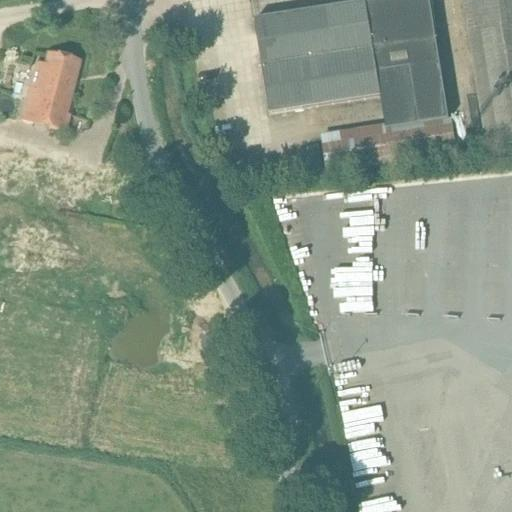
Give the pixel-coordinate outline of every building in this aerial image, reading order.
[(429,0),(383,0),(274,18),(255,21),(270,116),(381,98),(386,132),(322,142),(327,175),(426,159),(458,154),(452,120),(449,120),(429,0)] [(511,0),(463,0),(487,148),(511,144),(511,0)] [(44,66),(36,64),(20,122),(65,134),(70,117),(66,116),(80,63),(48,54),(44,66)] [(0,180),(3,181),(0,192),(0,196),(61,211),(64,199),(92,205),(100,171),(0,148),(0,180)] [(373,511),(373,486),(362,487),(363,511),(373,511)]
